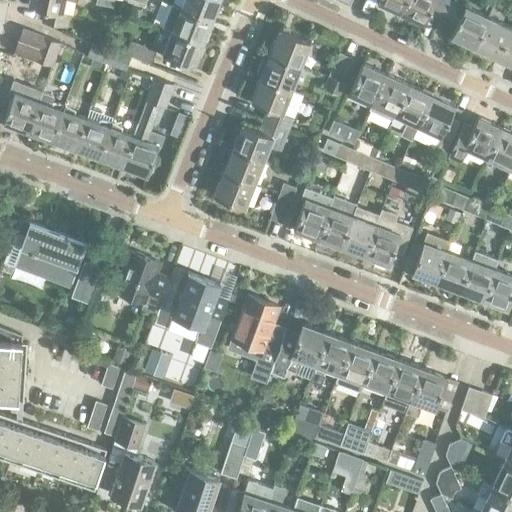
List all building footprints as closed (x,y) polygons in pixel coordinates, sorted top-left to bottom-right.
[(29,0),(28,5),(43,8),(41,21),(63,25),(66,12),(62,10),(64,0),(73,0),(77,1),(76,0),(29,0)] [(183,0),(180,8),(211,20),(216,8),(218,8),(221,0),(183,0)] [(377,0),(380,1),(380,5),(387,8),(389,6),(400,10),(404,0),(377,0)] [(404,0),(400,10),(411,16),(411,19),(418,22),(420,20),(424,22),(429,11),(443,17),(450,0),(404,0)] [(456,0),(450,0),(443,17),(456,24),(451,35),(454,36),(454,39),(461,42),(463,40),(475,46),(489,16),(456,0)] [(170,4),(161,26),(172,30),(203,42),(204,39),(206,39),(209,31),(208,30),(211,20),(180,8),(170,4)] [(489,16),(475,46),(485,51),(485,54),(492,57),(495,55),(497,56),(511,26),(489,16)] [(511,26),(497,56),(499,57),(499,60),(506,63),(508,62),(511,63),(511,26)] [(12,51),(32,58),(52,66),(61,42),(21,27),(12,51)] [(269,53),(300,65),(310,41),(279,28),(269,53)] [(172,30),(163,53),(194,65),(198,54),(200,54),(203,45),(202,45),(203,42),(172,30)] [(124,54),(130,56),(150,63),(155,49),(129,40),(124,53),(124,54)] [(86,55),(106,62),(111,48),(91,41),(86,55)] [(111,48),(106,62),(125,69),(130,56),(124,54),(124,53),(111,48)] [(327,76),(340,81),(351,57),(338,51),(327,76)] [(261,60),(256,72),(261,74),(260,76),(291,88),(300,65),(269,53),(265,62),(261,60)] [(348,91),(372,102),(386,72),(363,61),(348,91)] [(392,119),(395,113),(409,83),(386,72),(372,102),(369,108),(392,119)] [(149,88),(168,95),(173,83),(153,76),(149,88)] [(303,93),(291,88),(260,76),(250,100),(266,106),(262,118),(288,128),(303,93)] [(335,92),(340,81),(327,76),(322,86),(335,92)] [(3,121),(2,125),(14,129),(15,125),(28,130),(43,90),(42,90),(42,89),(12,78),(7,93),(12,95),(2,120),(3,121)] [(409,83),(395,113),(407,119),(400,133),(411,138),(413,133),(418,124),(432,94),(409,83)] [(132,134),(120,164),(147,174),(158,144),(160,144),(163,134),(149,128),(157,105),(164,107),(168,95),(149,88),(144,100),(145,100),(132,134)] [(52,139),(63,109),(51,104),(53,97),(53,95),(53,94),(43,90),(28,130),(52,139)] [(432,94),(418,124),(413,133),(436,144),(435,146),(444,150),(455,127),(446,123),(455,104),(432,94)] [(52,139),(75,147),(86,117),(63,109),(52,139)] [(331,114),(327,128),(357,138),(361,123),(331,114)] [(466,147),(486,156),(500,126),(477,115),(472,125),(463,121),(448,154),(460,160),(466,147)] [(75,147),(98,156),(109,126),(86,117),(75,147)] [(232,147),(262,159),(268,144),(280,149),(284,140),(288,128),(262,118),(257,129),(242,123),(232,147)] [(120,164),(132,134),(109,126),(98,156),(120,164)] [(509,167),(511,161),(511,131),(500,126),(486,156),(509,167)] [(334,154),(339,143),(327,138),(322,149),(334,154)] [(334,154),(347,159),(351,148),(339,143),(334,154)] [(223,170),(253,183),(262,159),(232,147),(223,170)] [(358,164),(363,153),(351,148),(347,159),(358,164)] [(358,164),(370,169),(374,157),(363,153),(358,164)] [(370,169),(382,174),(386,162),(374,157),(370,169)] [(382,174),(394,179),(398,167),(386,162),(382,174)] [(394,179),(404,183),(409,172),(398,167),(394,179)] [(244,206),(253,183),(223,170),(213,194),(244,206)] [(416,188),(421,177),(409,172),(404,183),(416,188)] [(249,202),(262,207),(271,185),(259,180),(249,202)] [(278,193),(291,198),(296,185),(283,181),(278,193)] [(439,198),(451,203),(456,192),(444,187),(434,182),(431,191),(441,195),(439,198)] [(304,196),(293,227),(318,236),(329,205),(333,196),(305,185),(301,195),(304,196)] [(463,208),(468,196),(456,192),(451,203),(463,208)] [(282,221),(291,198),(278,193),(270,217),(282,221)] [(468,196),(463,208),(474,213),(479,201),(468,196)] [(474,213),(486,218),(491,206),(479,201),(474,213)] [(340,245),(363,253),(378,213),(355,204),(352,214),(340,245)] [(318,236),(340,245),(352,214),(329,205),(318,236)] [(486,218),(498,223),(503,211),(491,206),(486,218)] [(378,213),(363,253),(375,258),(374,261),(385,265),(386,262),(389,263),(394,249),(402,252),(412,225),(395,219),(397,213),(380,207),(378,213)] [(498,223),(509,228),(511,219),(511,215),(503,211),(498,223)] [(70,284),(86,242),(22,218),(17,231),(27,235),(16,263),(70,284)] [(417,256),(411,271),(436,280),(448,250),(451,240),(426,231),(423,240),(420,247),(417,256)] [(131,250),(116,290),(143,301),(141,307),(156,313),(167,285),(170,277),(156,271),(160,261),(144,255),(144,253),(136,250),(134,252),(131,250)] [(436,280),(460,289),(472,258),(448,250),(436,280)] [(483,298),(495,267),(498,258),(475,250),(472,258),(460,289),(483,298)] [(82,259),(70,294),(86,300),(99,265),(82,259)] [(511,292),(511,273),(495,267),(483,298),(507,307),(511,292)] [(187,271),(172,313),(200,324),(196,335),(194,340),(211,346),(212,342),(222,315),(229,297),(217,292),(220,283),(187,271)] [(231,338),(228,347),(257,358),(250,375),(266,381),(270,371),(272,371),(287,328),(284,327),(282,333),(270,328),(279,305),(248,293),(231,338)] [(287,328),(272,371),(283,376),(286,368),(296,371),(296,372),(310,377),(326,332),(302,323),(298,332),(287,328)] [(22,334),(0,325),(0,398),(23,400),(27,341),(21,341),(22,334)] [(321,382),(326,367),(338,371),(349,341),(326,332),(310,377),(309,378),(321,382)] [(359,389),(362,380),(374,350),(349,341),(338,371),(335,380),(359,389)] [(111,360),(124,364),(130,349),(117,344),(111,360)] [(143,369),(161,376),(169,353),(151,347),(143,369)] [(362,380),(363,380),(386,389),(397,359),(374,350),(362,380)] [(391,406),(396,392),(409,398),(421,367),(397,359),(386,389),(381,402),(391,406)] [(112,387),(119,366),(108,363),(101,383),(112,387)] [(421,367),(409,398),(404,411),(415,415),(420,402),(435,407),(446,377),(421,367)] [(114,439),(139,447),(147,422),(122,414),(136,372),(125,368),(104,431),(115,435),(114,439)] [(460,408),(473,412),(481,389),(468,385),(460,408)] [(473,412),(484,416),(486,408),(490,410),(496,395),(491,393),(481,389),(473,412)] [(107,403),(96,400),(87,425),(98,429),(107,403)] [(0,452),(12,416),(0,411),(0,452)] [(289,430),(291,431),(302,435),(302,434),(308,436),(315,435),(316,435),(320,424),(295,415),(289,430)] [(0,453),(15,459),(28,421),(12,416),(0,452),(0,453)] [(264,430),(266,423),(256,418),(253,426),(252,426),(252,428),(247,441),(248,442),(244,454),(255,458),(265,430),(264,430)] [(31,464),(44,426),(28,421),(15,459),(31,464)] [(247,441),(252,428),(236,423),(231,439),(220,471),(236,477),(243,454),(244,454),(248,442),(247,441)] [(316,435),(339,443),(343,432),(320,424),(316,435)] [(46,469),(59,432),(44,426),(31,464),(46,469)] [(499,439),(511,445),(505,458),(511,461),(511,429),(507,428),(504,429),(499,439)] [(299,446),(302,435),(291,431),(288,442),(299,446)] [(62,475),(75,437),(59,432),(46,469),(62,475)] [(339,443),(364,452),(367,441),(343,432),(339,443)] [(78,480),(90,442),(75,437),(62,475),(78,480)] [(448,441),(445,452),(450,464),(458,468),(470,442),(459,437),(455,438),(448,441)] [(422,438),(412,469),(424,473),(434,442),(422,438)] [(322,456),(326,445),(314,441),(310,451),(322,456)] [(367,441),(364,452),(387,460),(390,449),(367,441)] [(107,448),(99,445),(90,442),(78,480),(94,485),(107,448)] [(125,451),(110,493),(140,503),(154,460),(125,451)] [(511,493),(511,461),(505,458),(493,484),(511,493)] [(343,489),(352,492),(363,460),(358,459),(355,467),(350,465),(343,489)] [(359,494),(365,476),(362,475),(366,462),(363,460),(352,492),(359,494)] [(435,481),(440,491),(451,497),(454,489),(460,486),(450,464),(439,469),(435,481)] [(185,481),(175,510),(179,511),(206,511),(218,478),(184,466),(180,480),(185,481)] [(248,478),(236,511),(263,511),(268,499),(272,486),(248,478)] [(480,511),(511,511),(511,493),(493,484),(482,479),(476,492),(487,497),(480,511)] [(268,499),(263,511),(290,511),(293,507),(281,503),(286,487),(273,483),(272,486),(268,499)] [(450,511),(440,491),(429,497),(436,511),(450,511)] [(293,507),(290,511),(316,511),(318,507),(319,503),(297,495),(293,507)] [(344,511),(345,511),(319,503),(318,507),(316,511),(344,511)]
